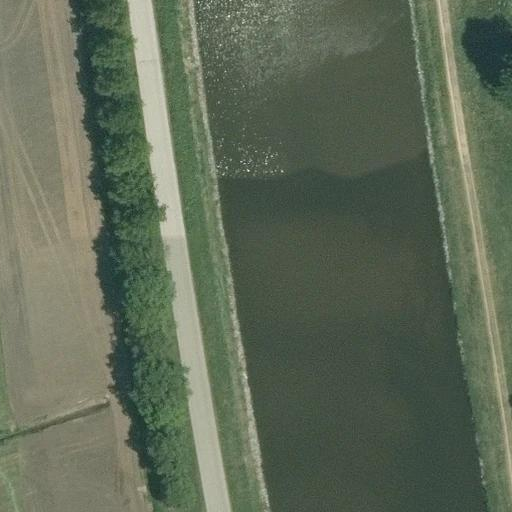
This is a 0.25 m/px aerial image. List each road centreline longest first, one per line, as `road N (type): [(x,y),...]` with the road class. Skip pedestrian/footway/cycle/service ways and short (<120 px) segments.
road 1 (unclassified): [(221,511),(138,0)]
road 2 (track): [(441,0),(511,468)]
